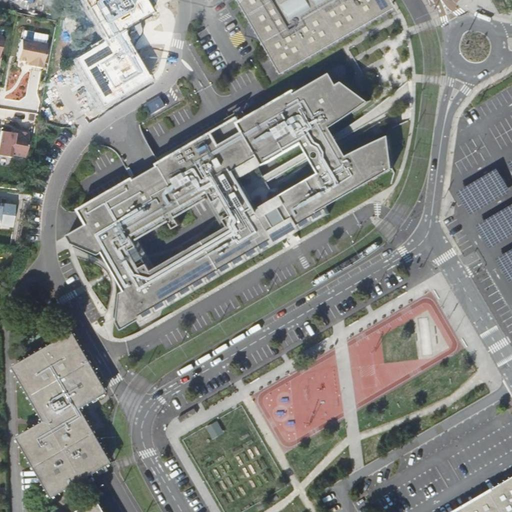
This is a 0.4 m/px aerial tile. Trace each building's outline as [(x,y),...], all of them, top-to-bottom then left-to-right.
[(134,24),(152,14),(143,0),(78,0),(102,40),(71,58),(99,107),(148,79),(129,45),(134,24)] [(241,0),(254,21),(263,36),(277,60),(293,64),(336,39),(384,11),(386,0),(241,0)] [(394,6),(390,0),(386,0),(384,11),(394,6)] [(263,36),(254,21),(249,25),(249,28),(254,38),(258,39),(263,36)] [(42,69),(47,45),(20,40),(16,60),(28,62),(27,66),(42,69)] [(283,70),(293,64),(277,60),(283,70)] [(297,86),(241,121),(214,130),(159,160),(162,165),(138,179),(135,175),(81,206),(89,223),(69,232),(74,241),(100,252),(106,254),(120,277),(127,289),(122,291),(119,320),(123,328),(143,315),(144,320),(160,307),(256,252),(277,241),(301,226),(329,211),(327,205),(394,167),(392,134),(348,153),(333,125),(370,100),(345,79),(338,82),(332,70),(298,91),(297,86)] [(160,96),(144,105),(149,115),(165,106),(160,96)] [(14,134),(0,131),(0,133),(0,156),(9,158),(10,155),(24,158),(28,133),(19,132),(18,135),(18,137),(13,136),(14,134)] [(498,168),(460,190),(472,213),(511,190),(498,168)] [(0,226),(11,227),(14,205),(0,203),(0,206),(0,226)] [(511,203),(479,223),(491,246),(511,233),(511,203)] [(511,248),(498,257),(510,279),(511,278),(511,248)] [(106,391),(73,335),(18,367),(49,422),(22,437),(54,494),(110,461),(79,407),(106,391)] [(217,421),(206,427),(212,439),(224,433),(217,421)] [(511,511),(511,476),(449,511),(511,511)] [(102,511),(98,503),(82,511),(102,511)]
